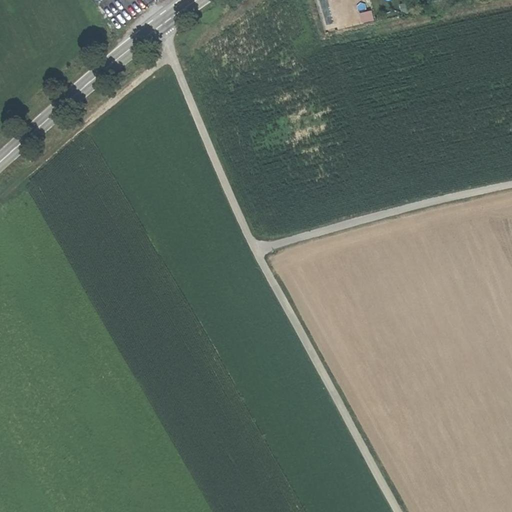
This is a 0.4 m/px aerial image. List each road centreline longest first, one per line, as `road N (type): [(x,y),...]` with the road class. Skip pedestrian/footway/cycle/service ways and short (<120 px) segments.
road 1 (secondary): [(0,167),(196,0)]
road 2 (track): [(164,21),(256,249)]
